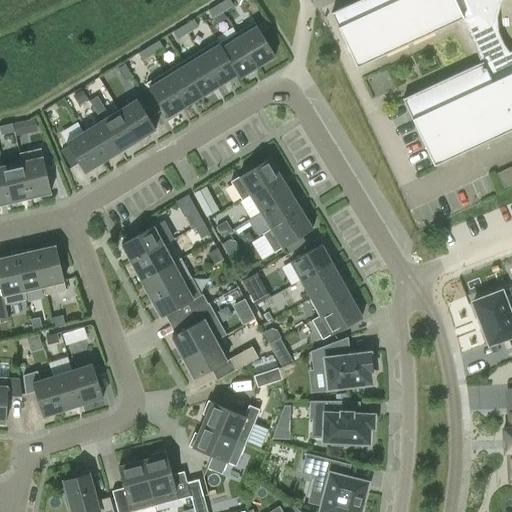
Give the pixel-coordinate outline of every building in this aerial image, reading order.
[(225,0),(218,5),(223,12),(233,5),(229,0),(225,0)] [(358,0),(331,13),(356,67),(461,19),(481,62),(402,99),(434,166),(511,130),(511,50),(508,52),(503,46),(497,32),(496,17),(500,3),(502,0),(358,0)] [(223,12),(218,5),(208,11),(212,18),(223,12)] [(183,26),(188,33),(198,27),(194,20),(183,26)] [(254,22),(236,33),(258,67),(275,56),(254,22)] [(188,33),(183,26),(173,32),(177,39),(188,33)] [(236,33),(219,43),(239,78),(258,67),(236,33)] [(239,79),(239,78),(219,43),(217,40),(199,51),(220,85),(237,75),(239,79)] [(149,47),(153,54),(163,48),(159,41),(149,47)] [(153,54),(149,47),(138,54),(143,61),(153,54)] [(199,51),(181,62),(202,96),(220,85),(199,51)] [(181,62),(164,72),(184,107),(202,96),(181,62)] [(125,65),(118,69),(124,80),(131,75),(125,65)] [(184,107),(164,72),(146,83),(167,118),(184,107)] [(78,105),(87,99),(81,89),(71,94),(78,105)] [(90,103),(99,118),(107,114),(97,98),(90,103)] [(137,99),(119,110),(138,140),(155,130),(137,99)] [(54,107),(43,113),(50,124),(60,118),(54,107)] [(119,110),(101,121),(120,151),(138,140),(119,110)] [(33,119),(13,124),(15,135),(36,131),(33,119)] [(83,132),(102,162),(120,151),(101,121),(83,132)] [(102,162),(83,132),(66,143),(68,146),(78,163),(84,173),(102,162)] [(68,146),(59,151),(70,168),(78,163),(68,146)] [(40,149),(21,153),(31,197),(51,193),(40,149)] [(21,163),(2,167),(10,202),(31,197),(21,153),(19,154),(21,163)] [(230,182),(238,194),(241,200),(280,176),(269,158),(230,182)] [(0,204),(10,202),(2,167),(0,167),(0,204)] [(280,176),(241,200),(242,201),(250,196),(260,212),(291,194),(280,176)] [(200,205),(212,199),(205,187),(194,194),(200,205)] [(291,194),(260,212),(270,229),(262,234),(263,235),(301,211),(291,194)] [(301,211),(263,235),(274,253),(312,229),(301,211)] [(161,223),(121,245),(130,262),(170,240),(161,223)] [(195,228),(201,239),(210,234),(204,223),(195,228)] [(140,281),(180,259),(180,258),(171,263),(162,245),(170,241),(170,240),(130,262),(138,276),(140,281)] [(300,280),(331,263),(321,245),(290,262),(300,280)] [(55,246),(35,251),(45,295),(66,290),(55,246)] [(209,253),(214,264),(223,260),(217,249),(209,253)] [(15,256),(25,300),(26,299),(24,290),(42,286),(45,295),(35,251),(15,256)] [(0,320),(8,318),(5,304),(25,300),(15,256),(0,259),(0,320)] [(148,294),(150,299),(190,277),(180,259),(140,281),(148,294)] [(341,281),(331,263),(300,280),(310,298),(341,281)] [(259,272),(245,279),(256,303),(270,296),(259,272)] [(190,277),(150,299),(161,318),(200,296),(190,277)] [(352,299),(341,281),(310,298),(320,315),(311,320),(312,321),(352,299)] [(292,287),(274,293),(279,307),(297,302),(292,287)] [(474,302),(471,303),(476,318),(476,319),(480,330),(481,330),(487,345),(503,338),(508,349),(511,347),(511,313),(507,316),(498,293),(490,296),(488,292),(473,298),(474,302)] [(362,318),(352,299),(312,321),(322,339),(362,318)] [(246,301),(235,306),(245,324),(255,318),(246,301)] [(176,335),(171,337),(173,341),(175,345),(182,358),(214,341),(226,334),(209,303),(208,303),(192,312),(182,317),(188,328),(176,335)] [(51,318),(53,328),(65,326),(63,316),(51,318)] [(31,322),(33,332),(43,330),(41,320),(31,322)] [(57,333),(45,336),(47,345),(59,342),(57,333)] [(326,370),(328,388),(370,383),(369,371),(372,371),(370,353),(340,357),(338,340),(311,351),(314,372),(326,370)] [(214,341),(182,358),(194,380),(225,363),(214,341)] [(252,347),(229,359),(235,370),(258,358),(252,347)] [(272,354),(252,361),(257,375),(277,368),(272,354)] [(72,370),(83,404),(102,398),(92,364),(72,370)] [(257,375),(253,376),(257,387),(282,379),(278,368),(277,368),(257,375)] [(63,410),(52,376),(39,379),(36,370),(22,375),(25,395),(34,392),(42,417),(63,410)] [(63,410),(83,404),(72,370),(52,376),(63,410)] [(0,377),(0,422),(5,423),(6,396),(20,397),(18,378),(0,377)] [(205,417),(201,425),(245,443),(259,410),(249,405),(244,416),(208,400),(201,415),(205,417)] [(309,419),(324,419),(323,441),(331,441),(331,445),(347,446),(348,442),(368,443),(369,434),(369,428),(372,428),(373,415),(351,414),(351,413),(341,412),(341,401),(309,401),(309,419)] [(279,405),(278,437),(290,437),(291,406),(279,405)] [(510,428),(502,429),(503,440),(506,440),(506,453),(508,452),(509,459),(505,459),(507,483),(511,482),(511,412),(509,412),(510,428)] [(245,443),(201,425),(197,435),(194,434),(188,446),(231,464),(241,442),(245,444),(245,443)] [(143,460),(154,506),(190,496),(184,471),(172,475),(165,450),(151,454),(152,457),(143,460)] [(328,479),(320,511),(359,511),(367,483),(342,476),(345,465),(305,454),(301,472),(328,479)] [(117,511),(132,511),(154,506),(143,460),(118,467),(124,488),(112,491),(117,511)] [(113,511),(110,497),(97,500),(90,473),(62,480),(65,494),(63,495),(67,509),(69,509),(69,511),(113,511)] [(207,511),(203,496),(191,499),(194,511),(207,511)]
